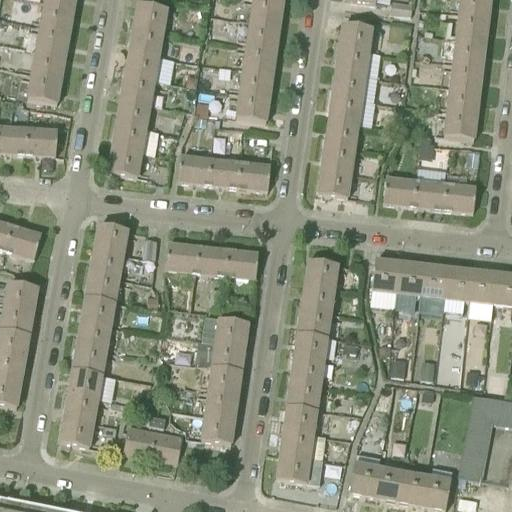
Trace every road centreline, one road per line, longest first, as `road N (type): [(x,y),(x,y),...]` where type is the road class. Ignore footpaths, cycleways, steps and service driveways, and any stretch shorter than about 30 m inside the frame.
road 1 (residential): [(245,509),(286,223)]
road 2 (residential): [(24,471),(79,201)]
road 3 (residential): [(286,223),(316,0)]
road 4 (residential): [(500,248),(286,223)]
road 5 (residential): [(286,223),(79,201)]
road 6 (residential): [(79,201),(112,0)]
road 7 (residential): [(169,496),(24,471)]
